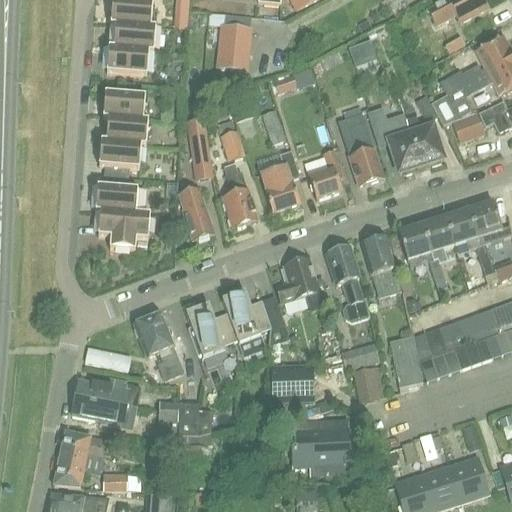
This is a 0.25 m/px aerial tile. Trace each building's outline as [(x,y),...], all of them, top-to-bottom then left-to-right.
[(322,0),(289,0),(296,13),(322,0)] [(345,0),(351,9),(365,0),(345,0)] [(486,11),(480,0),(451,0),(446,3),(428,12),(426,14),(433,29),(435,29),(455,19),(459,26),(486,11)] [(110,27),(155,31),(155,30),(150,30),(152,6),(112,3),(110,27)] [(155,31),(110,27),(110,28),(115,29),(113,51),(108,50),(108,51),(153,55),(155,31)] [(220,29),(216,70),(246,73),(250,32),(220,29)] [(446,98),(511,61),(511,58),(502,40),(476,54),(484,71),(481,73),(478,68),(462,76),(460,74),(439,85),(446,98)] [(153,55),(108,51),(106,76),(146,79),(146,82),(156,82),(156,74),(147,74),(148,55),(153,56),(153,55)] [(511,61),(446,98),(451,108),(459,122),(477,115),(468,99),(492,86),(498,97),(511,90),(511,61)] [(311,73),(292,79),(295,90),(315,85),(311,73)] [(295,90),(292,79),(273,84),(277,96),(295,90)] [(105,96),(103,121),(148,124),(143,123),(145,99),(105,96)] [(451,108),(446,98),(430,107),(443,128),(459,122),(451,108)] [(437,120),(430,107),(426,100),(416,106),(427,126),(437,120)] [(246,102),(231,107),(236,122),(251,117),(246,102)] [(403,118),(420,169),(430,166),(431,170),(440,167),(439,164),(443,162),(432,129),(420,133),(412,110),(404,102),(399,104),(399,105),(403,118)] [(511,111),(506,114),(501,104),(478,117),(485,131),(493,127),(498,137),(511,129),(511,111)] [(410,173),(420,169),(403,118),(389,122),(385,111),(371,116),(381,150),(389,148),(398,176),(401,175),(403,179),(411,176),(410,173)] [(271,148),(284,143),(274,114),(261,119),(271,148)] [(362,117),(346,122),(358,157),(348,160),(358,189),(383,181),(373,152),(362,117)] [(476,117),(452,126),(460,147),(484,138),(476,117)] [(148,124),(103,121),(102,122),(107,122),(105,144),(101,144),(100,145),(146,148),(148,124)] [(235,134),(231,124),(219,127),(223,139),(220,140),(229,166),(244,160),(236,134),(235,134)] [(322,158),(327,174),(333,172),(337,183),(342,181),(333,153),(334,153),(327,129),(315,132),(322,158)] [(299,134),(303,166),(316,164),(312,132),(299,134)] [(212,179),(205,135),(190,137),(198,181),(212,179)] [(146,148),(100,145),(99,169),(139,173),(141,149),(146,149),(146,148)] [(283,171),(260,178),(265,195),(264,195),(271,219),(299,210),(292,187),(291,187),(289,183),(298,180),(290,156),(279,159),(283,171)] [(231,197),(222,200),(231,231),(256,223),(247,193),(240,175),(239,176),(235,166),(223,171),(225,180),(231,197)] [(333,172),(327,174),(308,180),(315,203),(341,195),(337,183),(333,172)] [(100,215),(135,217),(137,193),(97,189),(95,214),(100,215)] [(187,213),(182,214),(192,244),(213,237),(203,208),(204,207),(198,192),(182,197),(187,213)] [(488,237),(501,233),(492,205),(469,212),(480,249),(475,251),(479,264),(484,263),(489,261),(485,247),(491,246),(488,237)] [(468,253),(475,251),(480,249),(469,212),(445,220),(454,248),(466,244),(468,253)] [(149,218),(135,217),(100,215),(98,239),(110,240),(109,252),(135,254),(135,253),(136,242),(147,243),(148,243),(149,218)] [(437,261),(439,267),(446,265),(443,251),(454,248),(445,220),(421,228),(432,263),(437,261)] [(432,263),(421,228),(397,235),(406,263),(407,263),(409,271),(428,265),(433,278),(437,277),(441,276),(438,267),(439,267),(437,261),(432,263)] [(400,294),(394,271),(385,239),(361,246),(370,278),(371,278),(378,301),(400,294)] [(136,242),(135,253),(146,254),(147,243),(136,242)] [(363,305),(357,281),(359,281),(350,251),(325,258),(334,288),(341,286),(348,310),(344,311),(343,316),(345,322),(352,325),(370,320),(365,304),(363,305)] [(486,286),(491,284),(489,277),(493,275),(489,261),(484,263),(479,264),(486,286)] [(314,283),(308,263),(283,271),(289,287),(276,291),(280,306),(304,298),(309,314),(328,308),(321,281),(314,283)] [(449,299),(441,276),(437,277),(433,278),(437,293),(442,292),(445,301),(449,299)] [(227,317),(224,318),(234,346),(237,345),(244,363),(266,354),(260,337),(271,332),(261,304),(249,309),(244,294),(221,303),(227,317)] [(511,328),(511,303),(503,307),(511,329),(511,328)] [(511,329),(503,307),(492,311),(499,333),(511,329)] [(234,346),(224,318),(213,322),(208,308),(185,316),(191,331),(187,332),(197,359),(201,358),(202,362),(225,353),(223,350),(234,346)] [(488,337),(499,333),(492,311),(480,316),(488,337)] [(480,316),(469,320),(477,341),(488,337),(480,316)] [(182,377),(173,350),(161,318),(134,327),(146,360),(158,356),(162,366),(157,368),(164,385),(182,377)] [(477,341),(469,320),(458,324),(466,345),(477,341)] [(446,328),(454,349),(466,345),(458,324),(446,328)] [(446,328),(435,332),(443,353),(454,349),(446,328)] [(435,332),(424,336),(431,357),(443,353),(435,332)] [(511,354),(504,334),(494,338),(501,358),(511,354)] [(412,340),(417,363),(431,357),(424,336),(412,340)] [(501,358),(494,338),(484,341),(491,361),(501,358)] [(422,386),(417,363),(412,340),(412,341),(389,345),(398,391),(422,386)] [(491,361),(484,341),(474,345),(481,365),(491,361)] [(481,365),(474,345),(463,349),(470,369),(481,365)] [(269,351),(269,364),(280,364),(280,347),(269,351)] [(463,349),(453,352),(460,372),(470,369),(463,349)] [(460,372),(453,352),(442,356),(449,376),(460,372)] [(341,357),(346,375),(360,371),(356,353),(341,357)] [(442,356),(430,360),(437,380),(449,376),(442,356)] [(92,359),(89,372),(136,383),(139,369),(92,359)] [(426,384),(437,380),(430,360),(419,364),(426,384)] [(386,401),(386,400),(380,370),(352,376),(359,407),(386,401)] [(272,372),(272,407),(313,407),(313,372),(272,372)] [(93,403),(126,409),(136,411),(140,391),(126,388),(126,385),(109,382),(108,389),(78,384),(74,404),(92,407),(93,403)] [(122,429),(126,409),(93,403),(92,407),(74,404),(71,419),(122,429)] [(331,414),(327,403),(316,407),(320,418),(331,414)] [(178,417),(178,407),(161,405),(160,416),(178,417)] [(197,440),(197,419),(198,415),(198,408),(178,407),(178,417),(177,427),(179,427),(179,440),(183,440),(197,440)] [(197,440),(210,437),(211,416),(198,415),(197,419),(197,440)] [(177,427),(178,417),(160,416),(159,426),(177,427)] [(511,427),(511,418),(500,421),(503,430),(511,427)] [(479,440),(475,428),(463,432),(466,444),(479,440)] [(346,434),(290,436),(292,470),(347,468),(346,434)] [(82,475),(98,478),(106,443),(90,440),(65,435),(53,488),(79,489),(82,475)] [(442,451),(439,440),(431,442),(435,453),(442,451)] [(181,482),(207,485),(211,451),(185,449),(181,482)] [(381,458),(385,471),(398,468),(394,454),(381,458)] [(449,470),(460,507),(487,498),(486,493),(495,490),(490,473),(480,476),(476,462),(449,470)] [(511,507),(511,506),(511,466),(500,471),(511,507)] [(421,479),(431,511),(443,511),(460,507),(449,470),(421,479)] [(102,494),(126,494),(139,494),(139,481),(126,481),(126,479),(103,478),(102,494)] [(431,511),(421,479),(394,487),(402,511),(431,511)] [(105,511),(108,501),(82,499),(50,497),(47,511),(105,511)] [(143,511),(170,511),(171,499),(145,497),(143,511)]
